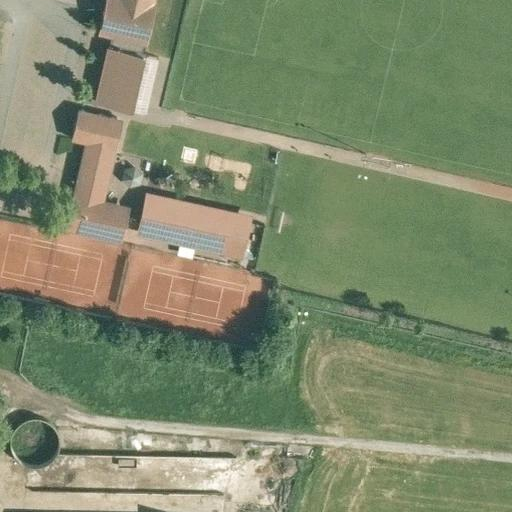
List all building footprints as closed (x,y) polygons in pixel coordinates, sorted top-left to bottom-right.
[(105,0),(99,31),(112,34),(109,45),(132,50),(131,52),(143,54),(154,4),(152,4),(152,0),(105,0)] [(132,50),(109,45),(98,95),(120,100),(131,52),(132,50)] [(116,118),(78,109),(71,139),(87,143),(68,224),(122,236),(128,212),(96,205),(116,118)] [(229,218),(144,199),(138,227),(223,246),(229,218)] [(58,452),(60,442),(58,433),(52,425),(44,420),(35,418),(25,420),(17,426),(12,434),(10,444),(12,453),(18,461),(26,466),(36,468),(45,466),(53,460),(58,452)] [(121,492),(233,494),(234,456),(122,455),(121,492)]
